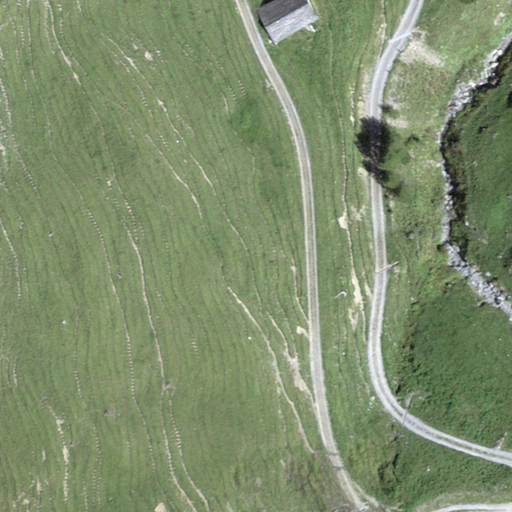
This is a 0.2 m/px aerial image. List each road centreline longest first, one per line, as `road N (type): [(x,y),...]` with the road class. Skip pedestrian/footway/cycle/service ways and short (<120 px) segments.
road 1 (track): [(418,0),(376,93),(376,373),(404,418),(511,460)]
road 2 (track): [(365,511),(331,449),(319,391),(304,159),(241,0)]
